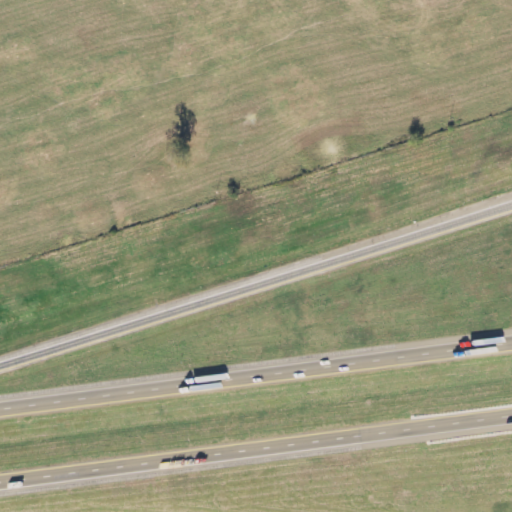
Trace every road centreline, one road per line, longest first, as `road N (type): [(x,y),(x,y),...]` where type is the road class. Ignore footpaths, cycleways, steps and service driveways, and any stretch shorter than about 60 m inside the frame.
road 1 (motorway): [(511,204),(0,360)]
road 2 (motorway): [(511,338),(0,406)]
road 3 (motorway): [(0,480),(511,413)]
